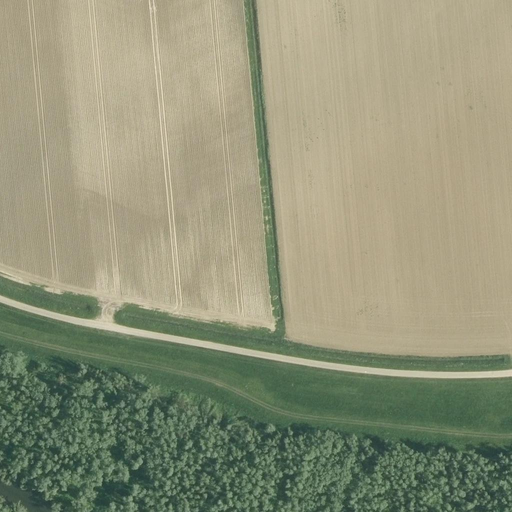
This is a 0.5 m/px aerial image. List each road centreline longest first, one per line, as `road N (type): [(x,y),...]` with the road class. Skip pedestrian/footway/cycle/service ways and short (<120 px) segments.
road 1 (track): [(511,437),(304,414),(216,380),(0,333)]
road 2 (unclassified): [(0,297),(112,329),(324,364),(511,372)]
